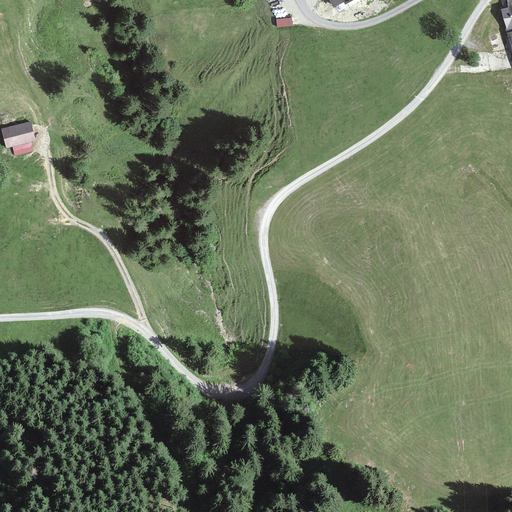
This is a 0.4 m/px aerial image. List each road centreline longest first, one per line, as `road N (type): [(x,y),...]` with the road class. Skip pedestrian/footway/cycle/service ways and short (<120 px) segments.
road 1 (track): [(0,318),(102,311),(128,320),(208,390),(246,391),(272,347),(269,213),(289,189),(414,102),(488,0)]
road 2 (track): [(44,143),(56,194),(69,216),(116,255),(148,335)]
road 3 (track): [(102,311),(192,511)]
road 4 (track): [(299,0),(308,14),(338,26),(373,21),(416,0)]
